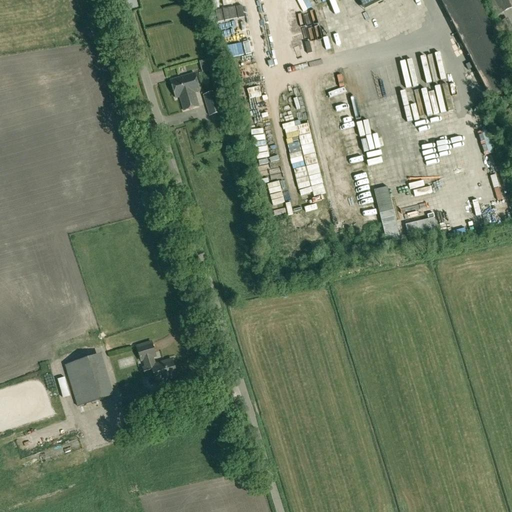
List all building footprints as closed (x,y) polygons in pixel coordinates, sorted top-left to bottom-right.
[(490,99),(511,87),(511,74),(503,56),(504,55),(476,0),(440,0),(462,42),(490,99)] [(488,0),(497,15),(500,13),(511,8),(506,0),(488,0)] [(356,3),(349,5),(355,25),(362,23),(356,3)] [(417,6),(412,8),(420,25),(426,22),(417,6)] [(335,32),(340,30),(336,18),(331,20),(335,32)] [(104,37),(111,35),(108,26),(102,28),(104,37)] [(313,34),(313,42),(319,41),(318,29),(309,30),(310,35),(313,34)] [(260,35),(262,43),(269,42),(268,33),(260,35)] [(319,41),(324,56),(334,53),(330,38),(319,41)] [(263,98),(269,97),(267,81),(259,82),(258,78),(264,78),(263,72),(253,73),(255,90),(262,89),(263,98)] [(199,106),(195,93),(199,91),(194,73),(170,80),(176,99),(179,98),(183,111),(199,106)] [(397,79),(400,89),(415,85),(412,75),(397,79)] [(331,92),(332,95),(319,99),(324,111),(346,103),(341,88),(331,92)] [(210,116),(221,112),(215,92),(203,96),(210,116)] [(411,114),(408,102),(409,101),(407,94),(397,96),(403,116),(411,114)] [(343,111),(323,116),(327,133),(350,127),(348,117),(345,118),(343,111)] [(252,137),(261,134),(259,127),(250,129),(252,137)] [(309,129),(302,130),(303,140),(311,139),(309,129)] [(391,146),(401,143),(399,131),(388,133),(391,146)] [(295,133),(287,135),(288,142),(296,140),(295,133)] [(476,142),(471,143),(475,160),(480,159),(476,142)] [(393,160),(400,158),(396,147),(390,149),(393,160)] [(357,151),(344,152),(344,149),(333,150),(334,158),(358,156),(357,151)] [(393,165),(398,180),(411,176),(406,161),(393,165)] [(313,177),(324,176),(322,163),(315,164),(316,172),(312,172),(313,177)] [(469,166),(472,178),(474,177),(477,185),(487,182),(485,178),(480,179),(477,170),(482,168),(481,163),(469,166)] [(279,171),(284,170),(283,167),(271,170),(280,201),(287,199),(279,171)] [(314,184),(318,201),(329,199),(325,182),(314,184)] [(359,204),(367,202),(362,189),(355,192),(359,204)] [(330,201),(319,203),(320,211),(331,209),(330,201)] [(332,217),(323,219),(324,227),(333,225),(332,217)] [(307,230),(308,236),(320,234),(317,222),(307,224),(309,230),(307,230)] [(285,227),(273,228),(274,236),(285,235),(285,227)] [(155,365),(153,358),(156,357),(151,342),(136,347),(141,361),(142,361),(145,369),(143,369),(145,377),(153,374),(156,384),(177,377),(172,360),(155,365)] [(94,380),(88,359),(65,365),(78,407),(108,398),(102,377),(94,380)]
